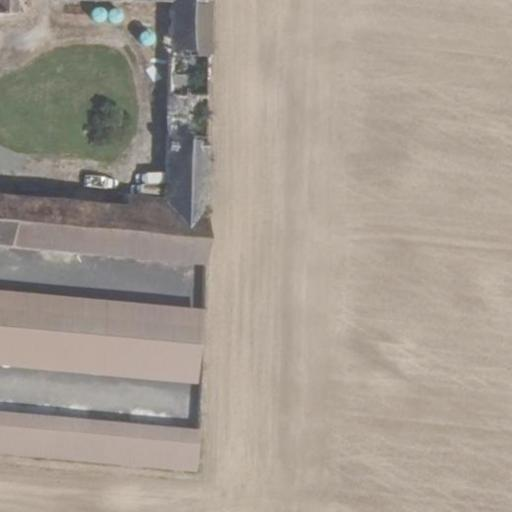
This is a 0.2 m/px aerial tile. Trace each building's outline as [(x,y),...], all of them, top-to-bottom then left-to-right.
[(0,0),(0,15),(13,15),(13,0),(0,0)] [(164,200),(164,211),(123,207),(60,200),(0,195),(0,247),(203,267),(210,0),(65,0),(169,3),(164,200)] [(164,200),(123,197),(123,207),(164,211),(164,200)] [(203,309),(0,291),(0,366),(197,384),(203,309)] [(0,411),(0,454),(197,471),(201,429),(0,411)]
